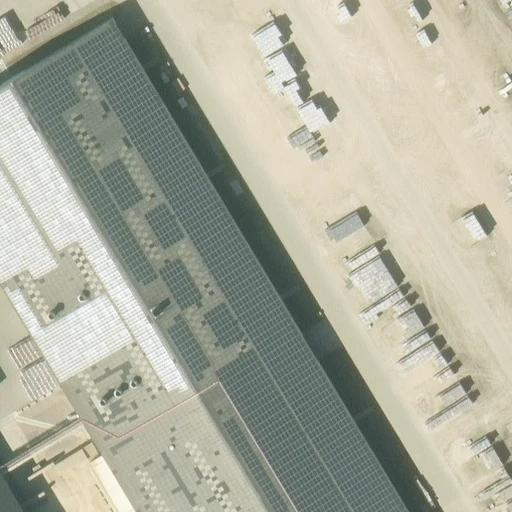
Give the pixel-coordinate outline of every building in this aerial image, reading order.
[(408,511),(112,18),(0,84),(0,281),(103,453),(89,461),(119,511),(408,511)] [(335,152),(360,136),(335,97),(307,114),(312,122),(328,112),(341,132),(328,141),(335,152)] [(362,268),(382,301),(404,288),(383,255),(362,268)] [(386,348),(399,342),(406,356),(435,341),(409,293),(368,315),(386,348)] [(26,511),(0,468),(0,511),(26,511)]
